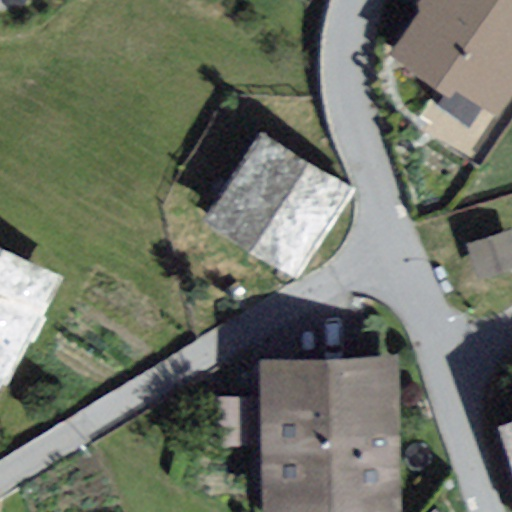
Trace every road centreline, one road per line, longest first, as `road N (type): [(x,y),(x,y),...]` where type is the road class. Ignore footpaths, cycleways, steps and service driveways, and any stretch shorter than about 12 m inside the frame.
road 1 (residential): [(406,274),(209,353),(0,472)]
road 2 (residential): [(406,274),(339,74),(364,0)]
road 3 (residential): [(406,274),(472,430),(487,511)]
